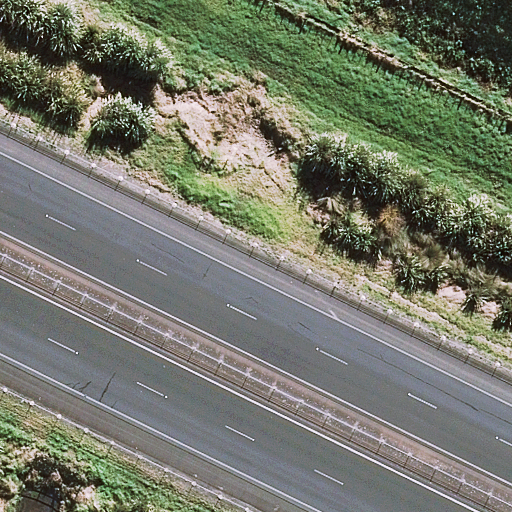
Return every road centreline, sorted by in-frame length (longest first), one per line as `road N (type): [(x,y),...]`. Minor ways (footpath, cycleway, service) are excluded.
road 1 (motorway): [(0,191),(511,444)]
road 2 (motorway): [(429,511),(0,297)]
